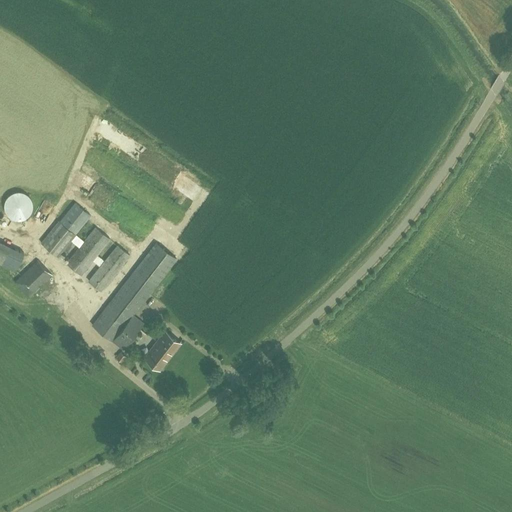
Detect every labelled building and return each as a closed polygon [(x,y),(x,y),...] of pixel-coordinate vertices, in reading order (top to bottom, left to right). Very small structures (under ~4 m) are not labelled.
[(76,234),(91,215),(75,202),(59,221),(41,242),(57,255),(68,243),(69,243),(71,240),(79,247),(66,263),(81,275),(93,261),(100,266),(88,281),(101,292),(131,255),(117,244),(104,260),(98,255),(111,239),(95,226),(84,241),(76,234)] [(0,263),(15,271),(24,252),(0,240),(0,263)] [(124,349),(144,323),(133,314),(177,259),(156,243),(93,325),(124,349)] [(30,298),(53,275),(37,259),(14,282),(30,298)] [(160,369),(180,342),(166,331),(145,357),(160,369)] [(122,362),(126,357),(120,352),(116,357),(122,362)]
